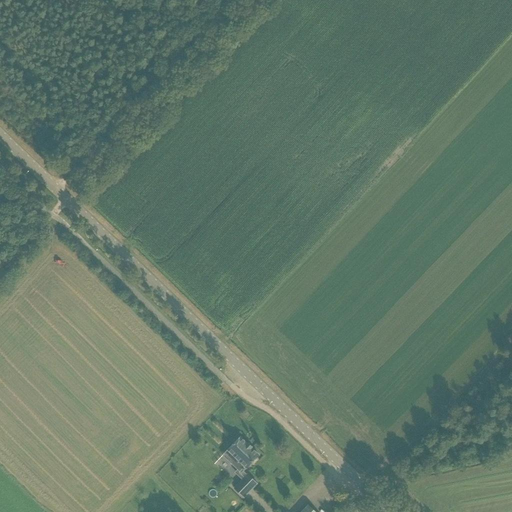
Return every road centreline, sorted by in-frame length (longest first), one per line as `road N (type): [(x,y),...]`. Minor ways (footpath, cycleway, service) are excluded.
road 1 (tertiary): [(389,511),(0,137)]
road 2 (track): [(228,0),(83,153)]
road 3 (track): [(360,485),(511,339)]
